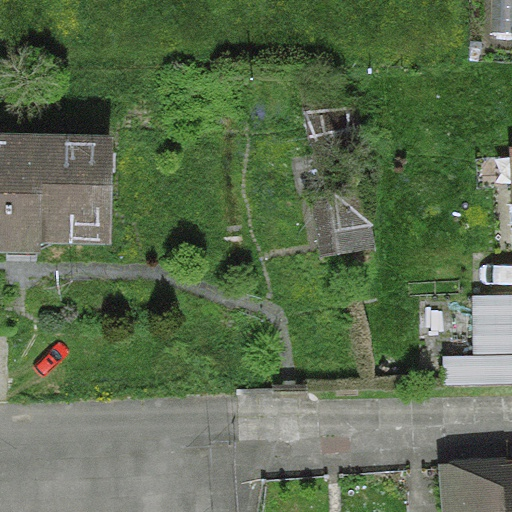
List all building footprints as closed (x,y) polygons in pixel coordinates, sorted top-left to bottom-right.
[(328,135),(353,130),(347,102),(322,107),(328,135)] [(0,246),(5,246),(5,225),(21,226),(21,237),(101,238),(103,143),(0,140),(0,246)] [(365,246),(355,190),(306,198),(316,255),(365,246)] [(438,356),(438,386),(511,384),(511,295),(467,296),(468,356),(438,356)] [(505,464),(441,468),(444,511),(511,511),(511,485),(506,486),(505,464)]
